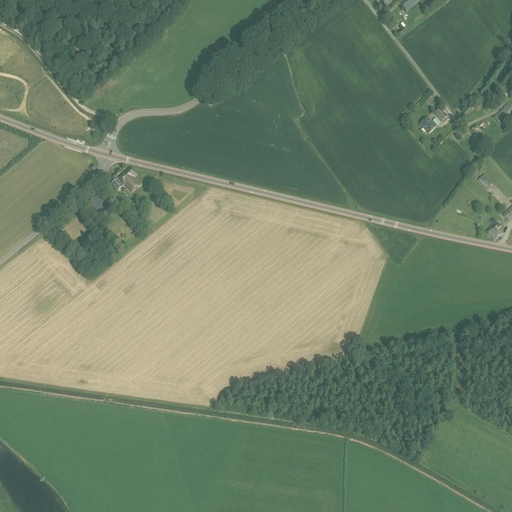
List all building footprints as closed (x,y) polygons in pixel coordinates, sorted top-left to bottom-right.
[(405,0),(401,4),(407,11),(418,2),(416,0),(405,0)] [(477,109),(478,110),(483,106),(477,100),(474,103),(478,107),(477,109)] [(494,119),(501,126),(511,115),(511,105),(510,103),(494,119)] [(458,118),(461,121),(473,107),(470,104),(458,118)] [(434,114),(442,122),(448,116),(441,108),(434,114)] [(420,125),(429,134),(436,127),(427,117),(420,125)] [(453,131),(460,139),(465,134),(458,127),(453,131)] [(126,184),(131,192),(141,185),(135,177),(137,175),(132,168),(119,178),(125,185),(126,184)] [(478,180),(487,189),(493,183),(484,174),(478,180)] [(111,184),(116,191),(123,186),(117,179),(111,184)] [(89,202),(100,216),(111,207),(99,193),(89,202)] [(507,220),(511,215),(511,202),(511,204),(510,203),(505,207),(508,210),(503,215),(507,220)] [(493,238),(495,240),(500,235),(496,230),(501,226),(494,219),(491,222),(494,225),(487,232),(493,239),(493,238)]
